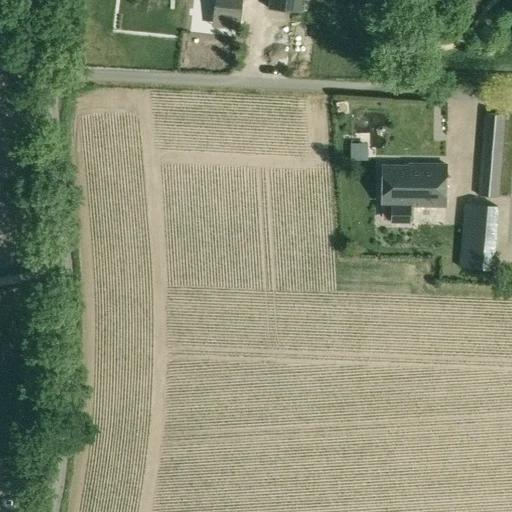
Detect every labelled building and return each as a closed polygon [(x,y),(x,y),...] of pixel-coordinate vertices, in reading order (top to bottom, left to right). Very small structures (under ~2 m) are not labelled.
[(214,0),(213,13),(237,17),(239,0),(214,0)] [(268,0),(267,9),(287,11),(300,13),(301,0),(268,0)] [(477,194),(499,196),(505,114),(483,113),(477,194)] [(383,165),(382,204),(391,204),(391,222),(408,223),(409,205),(444,206),(445,164),(411,163),(411,165),(383,165)] [(447,266),(468,268),(485,269),(491,270),(497,207),(466,204),(462,248),(449,247),(447,266)] [(456,233),(457,211),(423,210),(422,232),(456,233)]
